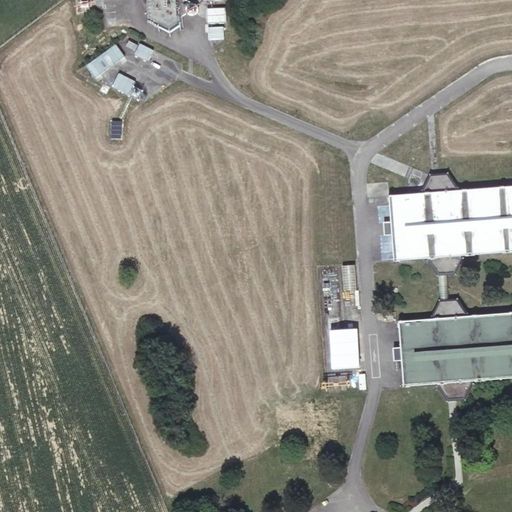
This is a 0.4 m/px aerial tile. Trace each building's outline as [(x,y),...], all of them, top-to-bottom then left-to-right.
[(147,0),(149,18),(170,28),(180,21),(180,17),(187,12),(188,14),(192,15),(195,15),(197,12),(198,9),(197,7),(194,5),(191,2),(186,0),(147,0)] [(209,24),(228,22),(227,8),(208,10),(209,24)] [(120,74),(113,87),(128,96),(136,82),(120,74)] [(434,385),(434,388),(445,403),(464,401),(471,386),(470,382),(511,378),(511,184),(455,189),(454,187),(445,171),(427,173),(419,190),(419,192),(386,196),(391,261),(424,258),(424,261),(433,275),(453,273),(460,258),(461,254),(511,249),(511,313),(465,318),(465,314),(455,301),(438,303),(429,319),(429,321),(397,324),(402,388),(434,385)] [(356,266),(344,266),(344,289),(357,289),(356,266)]
